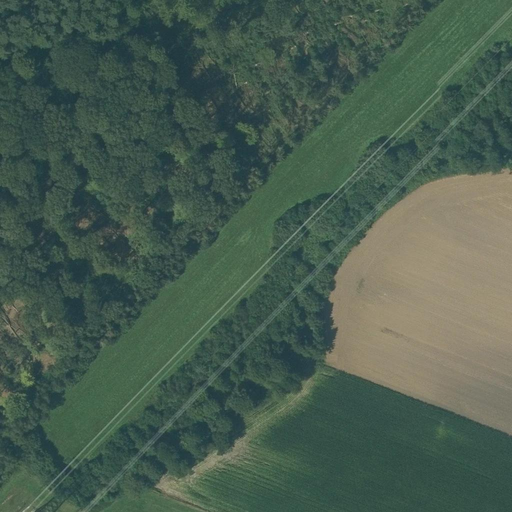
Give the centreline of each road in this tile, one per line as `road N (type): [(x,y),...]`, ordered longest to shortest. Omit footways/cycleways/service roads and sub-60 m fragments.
road 1 (track): [(0,69),(252,0)]
road 2 (track): [(94,44),(125,175),(114,268)]
road 3 (track): [(225,12),(232,40),(199,110),(198,131)]
